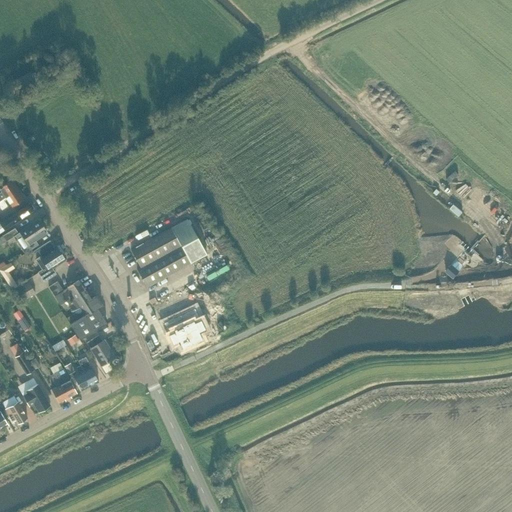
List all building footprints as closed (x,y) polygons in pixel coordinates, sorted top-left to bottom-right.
[(21,77),(15,81),(21,90),(27,86),(21,77)] [(0,200),(17,189),(11,180),(0,186),(0,190),(1,192),(0,192),(0,200)] [(0,200),(0,208),(1,210),(7,206),(3,201),(6,199),(11,207),(24,199),(17,189),(0,200)] [(0,223),(0,233),(4,231),(20,220),(19,219),(32,211),(31,210),(33,208),(30,203),(27,204),(26,203),(14,211),(16,214),(14,215),(14,214),(0,223)] [(146,287),(190,263),(207,254),(187,219),(130,250),(140,268),(137,270),(146,287)] [(28,245),(46,232),(38,220),(19,232),(28,245)] [(6,241),(18,233),(14,228),(0,237),(0,244),(0,245),(6,241)] [(208,241),(214,251),(223,245),(217,235),(208,241)] [(65,260),(56,247),(54,248),(49,241),(38,248),(43,255),(36,260),(42,270),(37,273),(43,282),(55,275),(51,269),(65,260)] [(435,259),(444,257),(443,249),(434,251),(435,259)] [(460,271),(452,264),(445,271),(453,279),(460,271)] [(8,271),(2,275),(12,290),(17,286),(8,271)] [(106,323),(97,308),(100,306),(100,305),(100,304),(96,297),(94,297),(90,300),(78,281),(67,288),(63,291),(57,281),(48,287),(60,305),(66,301),(71,309),(69,311),(76,320),(70,324),(80,340),(106,323)] [(21,302),(35,293),(28,282),(14,291),(21,302)] [(159,296),(166,291),(164,287),(156,292),(159,296)] [(30,328),(19,311),(13,315),(25,331),(30,328)] [(188,311),(178,316),(190,343),(201,338),(197,329),(203,326),(199,317),(193,320),(192,319),(188,311)] [(190,343),(178,316),(168,321),(171,329),(170,329),(171,331),(165,334),(170,343),(176,340),(181,349),(191,344),(190,343)] [(74,335),(68,339),(71,344),(77,340),(74,335)] [(105,373),(112,369),(108,362),(115,358),(104,340),(102,341),(98,335),(86,342),(105,373)] [(61,340),(51,346),(53,350),(63,344),(61,340)] [(10,347),(16,357),(20,354),(22,353),(23,353),(17,343),(10,347)] [(33,370),(22,353),(20,354),(16,357),(15,357),(26,374),(33,370)] [(98,382),(87,362),(84,357),(77,361),(80,366),(79,366),(89,387),(98,382)] [(40,365),(35,358),(29,362),(34,369),(40,365)] [(54,361),(44,365),(47,372),(57,368),(54,361)] [(75,371),(70,363),(63,366),(68,375),(75,371)] [(81,391),(89,387),(79,366),(76,368),(78,373),(73,376),(81,391)] [(69,380),(63,369),(54,373),(68,399),(71,398),(70,396),(76,393),(69,380)] [(65,401),(68,399),(54,373),(50,376),(56,387),(51,389),(58,403),(64,400),(65,401)] [(38,412),(49,406),(37,385),(26,391),(28,394),(23,396),(29,406),(33,403),(38,412)] [(17,402),(5,409),(12,421),(15,420),(17,424),(27,418),(17,402)]
